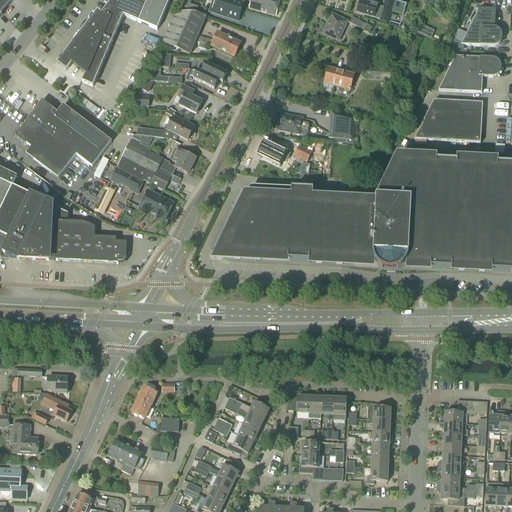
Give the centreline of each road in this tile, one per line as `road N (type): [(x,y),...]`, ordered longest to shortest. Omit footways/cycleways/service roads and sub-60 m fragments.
road 1 (residential): [(169,262),(300,0)]
road 2 (tertiary): [(139,326),(421,332)]
road 3 (tertiary): [(422,314),(216,312)]
road 4 (residential): [(414,505),(356,502),(333,488),(254,485)]
road 5 (unknown): [(24,42),(102,91),(132,34)]
road 6 (tertiary): [(51,511),(114,375)]
road 7 (tertiary): [(148,308),(0,300)]
